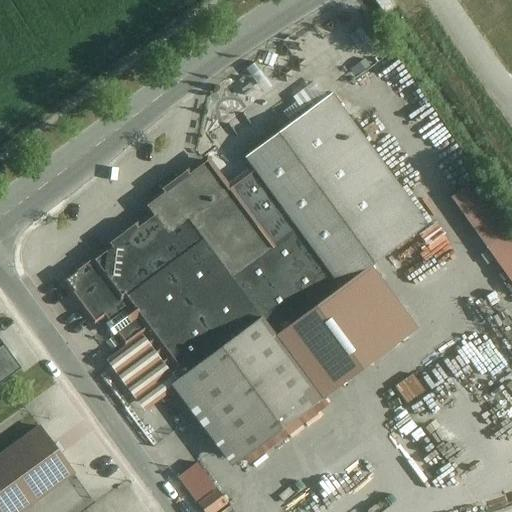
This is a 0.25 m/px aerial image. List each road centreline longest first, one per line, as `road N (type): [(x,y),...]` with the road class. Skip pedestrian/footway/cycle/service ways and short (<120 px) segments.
road 1 (residential): [(303,0),(0,222)]
road 2 (residential): [(0,271),(175,511)]
